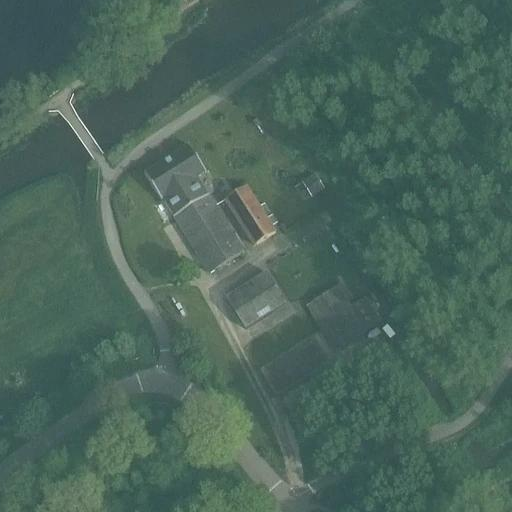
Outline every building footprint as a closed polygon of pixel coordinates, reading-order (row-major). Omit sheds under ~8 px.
[(189,147),(145,174),(162,202),(163,201),(210,275),(245,253),(199,179),(207,175),(189,147)] [(312,199),(326,191),(316,175),(302,183),(312,199)] [(246,188),(225,202),(255,247),(275,234),(246,188)] [(267,275),(227,300),(246,331),(286,305),(267,275)] [(365,299),(351,308),(339,289),(308,308),(335,352),(380,323),(365,299)]
